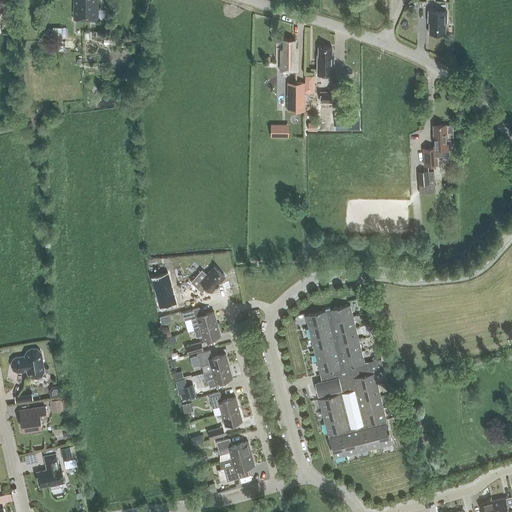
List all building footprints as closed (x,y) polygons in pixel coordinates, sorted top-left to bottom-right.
[(115,7),(97,7),(97,0),(73,0),(73,20),(97,20),(97,17),(115,17),(115,7)] [(446,23),(446,12),(428,11),(427,22),(429,22),(428,34),(444,34),(444,23),(446,23)] [(280,70),(297,70),(297,52),(295,52),(295,41),(283,40),(283,50),(280,50),(280,70)] [(317,56),(317,75),(333,75),(333,56),(331,54),(331,47),(318,47),(318,56),(317,56)] [(288,92),(287,111),(304,112),(304,83),(294,83),(294,92),(288,92)] [(344,83),(332,83),(332,92),(320,92),(320,102),(332,103),(332,105),(344,105),(344,83)] [(288,136),(289,123),(269,123),(269,136),(288,136)] [(449,156),(448,148),(450,148),(449,137),(453,136),(453,124),(433,125),(433,148),(422,148),(423,165),(433,164),(436,164),(436,156),(449,156)] [(428,171),(416,171),(417,185),(418,185),(429,184),(428,171)] [(429,184),(418,185),(419,194),(435,193),(434,184),(429,184)] [(192,282),(197,287),(196,287),(202,292),(206,287),(211,291),(224,277),(214,267),(203,280),(198,276),(192,282)] [(151,278),(159,306),(175,302),(167,273),(151,278)] [(350,304),(305,315),(322,382),(319,383),(322,398),(318,399),(333,458),(392,444),(374,372),(371,373),(368,362),(364,363),(350,304)] [(190,319),(194,330),(217,323),(214,312),(201,315),(199,307),(182,312),(184,320),(190,319)] [(220,335),(217,323),(194,330),(196,337),(201,335),(203,340),(220,335)] [(171,336),(169,329),(163,331),(164,337),(171,336)] [(203,350),(201,341),(185,345),(187,354),(203,350)] [(41,376),(43,371),(41,353),(37,349),(32,348),(27,351),(24,355),(24,356),(15,358),(11,361),(11,366),(13,370),(17,372),(27,371),(27,373),(31,377),(36,378),(41,376)] [(202,373),(211,371),(229,366),(225,354),(212,358),(210,350),(196,354),(200,366),(201,365),(203,372),(202,373)] [(229,366),(211,371),(202,373),(204,381),(207,380),(209,387),(217,385),(217,382),(232,378),(229,366)] [(183,377),(175,380),(177,388),(182,387),(185,399),(196,396),(193,384),(186,386),(183,377)] [(49,391),(50,397),(60,395),(58,386),(52,387),(49,391)] [(219,406),(221,414),(238,409),(235,397),(223,400),(221,393),(209,397),(212,408),(219,406)] [(63,410),(61,398),(49,400),(51,412),(63,410)] [(46,418),(44,407),(19,411),(21,422),(20,423),(20,425),(20,426),(21,427),(22,428),(23,430),(31,428),(32,431),(33,432),(38,431),(39,429),(39,427),(41,427),(40,419),(46,418)] [(238,409),(221,414),(224,425),(242,421),(238,409)] [(225,435),(223,427),(207,431),(209,439),(225,435)] [(220,455),(219,462),(251,453),(248,441),(232,446),(229,438),(216,442),(220,455)] [(65,466),(76,464),(75,458),(76,457),(74,446),(60,448),(62,460),(64,460),(65,466)] [(40,487),(64,482),(60,467),(58,467),(55,453),(44,456),(47,470),(36,472),(40,487)] [(254,465),(251,453),(219,462),(223,468),(227,481),(240,477),(238,469),(254,465)] [(218,493),(216,487),(209,488),(211,495),(218,493)] [(492,500),(495,511),(511,511),(511,508),(507,510),(504,497),(492,500)] [(495,511),(492,500),(481,503),(483,511),(495,511)]
